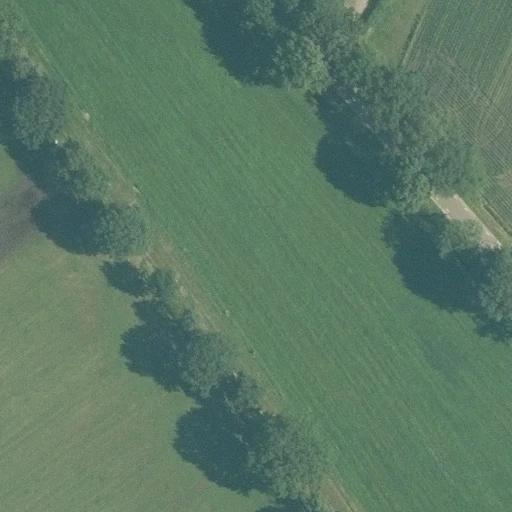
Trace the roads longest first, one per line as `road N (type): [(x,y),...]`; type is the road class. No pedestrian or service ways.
road 1 (track): [(345,511),(0,21)]
road 2 (unclassified): [(511,278),(261,0)]
